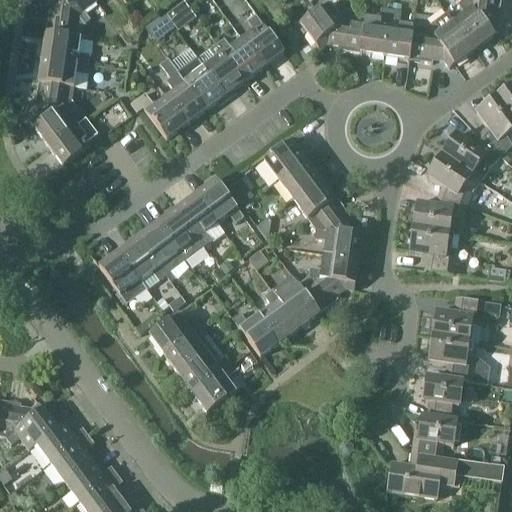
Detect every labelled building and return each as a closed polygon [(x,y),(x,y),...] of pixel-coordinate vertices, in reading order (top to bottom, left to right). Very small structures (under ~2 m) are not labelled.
[(47,36),(82,41),(84,27),(63,0),(54,0),(56,2),(54,13),(50,13),(47,36)] [(63,0),(84,27),(91,22),(85,13),(97,4),(94,0),(63,0)] [(454,23),(476,52),(495,37),(466,0),(466,1),(459,6),(465,14),(454,23)] [(466,0),(495,37),(500,34),(494,26),(496,15),(500,16),(502,0),(466,0)] [(316,46),(353,18),(348,11),(339,17),(330,5),(301,26),(316,46)] [(368,20),(363,55),(387,59),(393,13),(383,11),(381,22),(368,20)] [(411,62),(416,27),(400,25),(402,14),(393,13),(387,59),(411,62)] [(428,29),(457,66),(476,52),(454,23),(448,15),(428,29)] [(417,16),(416,27),(428,29),(430,18),(417,16)] [(243,41),(265,69),(285,55),(257,17),(248,24),(255,33),(243,41)] [(353,18),(316,46),(317,47),(316,47),(320,52),(328,46),(339,48),(338,52),(363,55),(368,20),(353,18)] [(416,27),(411,62),(433,66),(433,62),(445,63),(450,71),(457,66),(428,29),(416,27)] [(43,60),(89,67),(91,57),(80,56),(82,41),(47,36),(43,60)] [(218,47),(245,84),(265,69),(243,41),(231,50),(225,41),(218,47)] [(218,47),(199,61),(227,98),(245,84),(218,47)] [(191,50),(171,65),(207,112),(227,98),(199,61),(191,50)] [(39,84),(75,89),(77,74),(88,76),(89,67),(43,60),(39,84)] [(166,97),(188,127),(207,112),(169,62),(161,67),(171,81),(167,83),(173,91),(166,97)] [(34,129),(73,102),(75,89),(39,84),(36,107),(40,108),(38,119),(31,124),(34,129)] [(511,89),(498,100),(511,118),(511,89)] [(188,127),(166,97),(154,106),(146,96),(132,106),(138,114),(144,110),(167,142),(188,127)] [(482,140),(501,158),(511,146),(506,138),(511,133),(511,118),(498,100),(477,115),(490,132),(482,140)] [(73,102),(34,129),(49,149),(78,128),(70,116),(78,110),(73,102)] [(78,128),(49,149),(64,170),(94,148),(93,148),(102,141),(87,121),(78,128)] [(279,182),(307,161),(299,149),(308,143),(302,135),(265,162),(279,182)] [(458,137),(444,157),(473,177),(481,183),(489,171),(501,158),(482,140),(475,148),(458,137)] [(443,199),(467,208),(472,197),(463,191),(473,177),(444,157),(429,179),(446,191),(443,199)] [(307,161),(279,182),(293,201),(331,173),(326,166),(317,173),(307,161)] [(331,173),(293,201),(308,221),(337,199),(328,188),(337,181),(331,173)] [(217,182),(197,197),(219,227),(230,218),(236,226),(245,219),(217,182)] [(241,182),(231,190),(243,206),(254,198),(241,182)] [(197,197),(177,212),(205,249),(213,243),(207,235),(219,227),(197,197)] [(317,232),(363,239),(364,232),(355,230),(348,221),(351,219),(337,199),(308,221),(317,232)] [(418,205),(415,230),(460,237),(462,222),(467,208),(443,199),(439,208),(418,205)] [(158,226),(186,263),(205,249),(177,212),(158,226)] [(139,240),(166,278),(186,263),(158,226),(139,240)] [(415,230),(411,256),(432,259),(430,273),(454,277),(454,276),(457,253),(460,237),(415,230)] [(363,239),(317,232),(315,241),(325,243),(323,257),(359,263),(363,239)] [(119,255),(147,292),(156,285),(166,278),(139,240),(119,255)] [(261,254),(250,263),(258,273),(269,265),(261,254)] [(127,306),(136,300),(147,292),(119,255),(100,269),(127,306)] [(359,263),(323,257),(321,272),(311,270),(310,278),(308,279),(356,286),(359,263)] [(292,278),(284,285),(273,293),(301,330),(320,316),(298,287),(292,278)] [(298,287),(320,316),(339,301),(337,298),(345,292),(355,293),(356,286),(308,279),(298,287)] [(259,315),(281,344),(301,330),(273,293),(265,298),(271,306),(259,315)] [(438,313),(434,338),(469,343),(479,345),(482,320),(499,322),(501,308),(461,302),(459,316),(438,313)] [(281,344),(259,315),(248,324),(242,316),(233,322),(261,359),(281,344)] [(165,357),(203,330),(194,318),(185,325),(179,316),(150,337),(165,357)] [(203,330),(165,357),(180,377),(217,349),(203,330)] [(489,370),(477,360),(467,359),(468,343),(434,338),(430,364),(451,367),(449,381),(463,383),(463,384),(486,387),(489,370)] [(217,349),(180,377),(194,396),(231,368),(217,349)] [(231,368),(194,396),(209,416),(237,395),(228,382),(237,376),(231,368)] [(432,419),(458,423),(463,384),(463,383),(449,381),(428,378),(424,404),(434,405),(432,419)] [(0,403),(0,438),(7,440),(44,412),(40,406),(32,412),(21,410),(22,406),(0,403)] [(12,447),(21,441),(30,453),(38,448),(37,446),(58,431),(44,412),(7,440),(12,447)] [(458,423),(432,419),(422,418),(417,457),(442,461),(444,447),(454,448),(458,423)] [(37,446),(38,448),(51,466),(89,438),(83,431),(74,437),(65,425),(58,431),(37,446)] [(89,438),(51,466),(68,488),(96,467),(86,452),(94,446),(89,438)] [(502,485),(504,470),(442,461),(417,457),(415,469),(393,466),(389,495),(437,502),(439,488),(454,490),(455,482),(460,483),(461,479),(502,485)] [(96,467),(68,488),(80,505),(117,477),(112,469),(103,476),(96,467)] [(113,492),(123,485),(117,477),(80,505),(85,511),(110,511),(122,503),(113,492)] [(128,511),(122,503),(110,511),(143,511),(141,508),(134,511),(128,511)]
